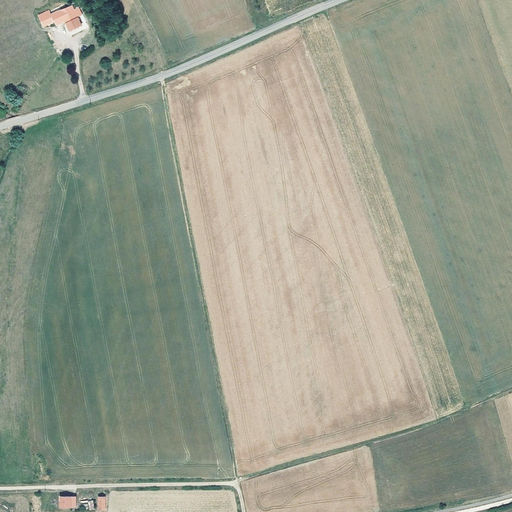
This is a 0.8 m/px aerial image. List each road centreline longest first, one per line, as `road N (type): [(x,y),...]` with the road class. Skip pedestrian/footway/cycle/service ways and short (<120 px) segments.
road 1 (tertiary): [(338,0),(182,68),(0,126)]
road 2 (track): [(84,487),(229,482),(243,511)]
